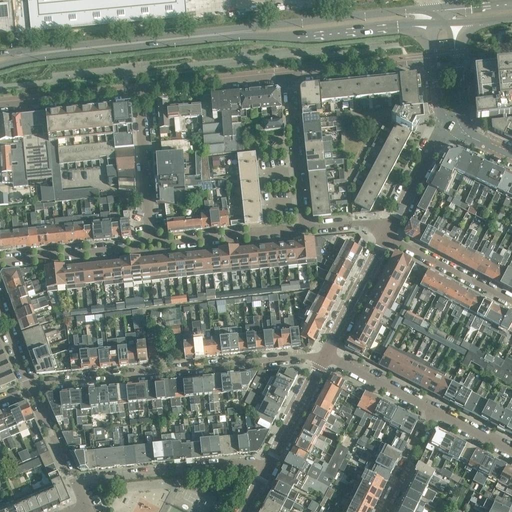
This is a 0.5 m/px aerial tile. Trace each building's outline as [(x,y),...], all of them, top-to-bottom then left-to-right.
[(0,0),(0,37),(15,37),(15,32),(14,23),(12,0),(0,0)] [(27,0),(29,15),(218,0),(27,0)] [(479,107),(478,107),(475,107),(476,120),(511,116),(511,105),(511,103),(509,103),(509,100),(511,99),(511,63),(502,64),(496,65),(496,67),(475,69),(479,107)] [(399,96),(401,114),(400,116),(396,114),(394,118),(413,128),(416,123),(418,123),(418,125),(420,125),(424,124),(423,112),(420,112),(420,111),(419,102),(418,88),(418,84),(417,81),(417,77),(417,75),(411,75),(409,75),(400,76),(326,84),(320,84),(320,87),(322,103),(330,103),(331,108),(334,107),(334,102),(340,102),(349,101),(350,106),(353,105),(353,100),(359,100),(368,99),(369,104),(372,103),(372,98),(378,98),(388,97),(388,102),(392,101),(391,96),(399,96)] [(303,116),(320,114),(323,114),(322,103),(320,87),(320,84),(314,85),(305,86),(303,87),(302,88),(301,90),(300,92),(301,96),(303,116)] [(277,89),(269,89),(271,109),(272,116),(272,120),(283,120),(280,91),(277,88),(277,89)] [(269,89),(259,90),(261,110),(267,110),(267,117),(272,116),(271,109),(269,89)] [(259,90),(250,92),(251,111),(252,118),(257,118),(262,117),(261,110),(259,90)] [(250,92),(240,93),(240,112),(241,112),(241,120),(247,119),(246,111),(251,111),(250,92)] [(240,93),(221,95),(222,113),(224,138),(233,137),(233,141),(236,141),(237,153),(243,152),(242,141),(240,112),(240,93)] [(211,95),(211,98),(213,114),(222,113),(221,95),(211,95)] [(201,105),(202,117),(205,156),(208,156),(237,153),(236,141),(233,141),(233,137),(223,138),(222,113),(213,114),(211,98),(201,98),(201,105)] [(168,100),(158,101),(160,135),(171,134),(170,128),(170,120),(170,119),(168,107),(168,100)] [(192,105),(190,106),(191,118),(199,118),(199,124),(202,124),(202,117),(201,105),(198,105),(196,103),(193,103),(192,105)] [(130,104),(121,105),(123,129),(128,128),(128,135),(133,134),(132,126),(130,106),(130,104)] [(182,106),(179,107),(180,132),(186,132),(185,119),(191,118),(190,106),(188,106),(187,104),(183,104),(182,106)] [(120,105),(111,106),(113,128),(114,135),(119,135),(118,129),(123,129),(121,105),(120,105)] [(170,107),(168,107),(170,119),(170,120),(174,120),(175,134),(176,134),(180,134),(180,132),(179,107),(176,107),(174,105),(171,105),(170,107)] [(111,106),(46,113),(49,136),(49,143),(52,178),(55,203),(100,199),(99,191),(97,189),(63,192),(60,172),(107,167),(109,184),(111,186),(118,185),(117,166),(115,149),(113,136),(114,136),(113,128),(111,106)] [(46,113),(21,116),(22,129),(23,138),(27,181),(52,178),(49,136),(46,113)] [(320,114),(303,116),(304,126),(321,124),(341,122),(340,113),(336,113),(336,118),(320,120),(320,119),(320,114)] [(21,116),(11,117),(13,140),(23,138),(22,129),(21,116)] [(11,117),(0,117),(0,141),(13,140),(11,117)] [(394,118),(392,121),(391,122),(396,124),(392,131),(408,140),(412,133),(414,129),(413,128),(394,118)] [(263,122),(264,127),(252,128),(253,133),(264,132),(284,130),(283,120),(263,122)] [(511,120),(491,123),(492,131),(504,136),(511,139),(511,120)] [(321,124),(304,126),(305,135),(322,133),(321,129),(337,127),(337,131),(341,131),(341,122),(333,123),(321,124)] [(408,140),(392,131),(387,129),(386,132),(391,135),(387,141),(403,149),(408,140)] [(322,133),(305,135),(306,145),(331,142),(330,137),(322,138),(322,133)] [(119,135),(114,135),(114,138),(115,149),(124,148),(134,147),(133,134),(128,135),(124,135),(119,135)] [(13,140),(0,141),(0,150),(2,174),(2,183),(7,184),(13,184),(13,187),(18,187),(22,187),(28,186),(27,181),(23,138),(13,140)] [(163,141),(161,141),(161,148),(162,148),(163,154),(174,154),(183,153),(191,152),(190,140),(186,140),(182,141),(177,141),(163,142),(163,141)] [(387,141),(383,149),(399,157),(403,149),(387,141)] [(331,142),(306,145),(307,154),(324,152),(332,151),(331,142)] [(399,157),(383,149),(378,146),(377,150),(381,152),(378,159),(394,167),(399,157)] [(132,148),(115,149),(117,166),(117,168),(135,168),(134,150),(134,148),(132,148)] [(447,152),(439,168),(452,175),(453,173),(454,171),(463,151),(459,149),(450,150),(447,152)] [(454,171),(453,173),(463,178),(464,176),(474,155),(463,151),(454,171)] [(324,152),(307,154),(307,164),(325,162),(333,161),(332,156),(324,157),(324,152)] [(181,153),(163,154),(154,155),(154,167),(182,166),(181,153)] [(256,153),(238,155),(239,165),(257,163),(256,153)] [(474,155),(464,176),(463,178),(474,183),(484,160),(474,155)] [(201,156),(201,176),(201,183),(211,182),(208,156),(205,156),(201,156)] [(378,159),(374,166),(390,175),(394,167),(378,159)] [(495,165),(484,160),(474,183),(470,192),(475,194),(479,185),(485,188),(495,165)] [(325,162),(307,164),(308,173),(326,171),(325,166),(343,165),(342,161),(333,161),(325,162)] [(257,163),(239,165),(240,175),(258,173),(257,163)] [(390,175),(374,166),(369,164),(367,167),(372,170),(369,176),(385,185),(390,175)] [(506,170),(495,165),(485,188),(495,193),(497,191),(506,170)] [(182,166),(154,167),(155,179),(175,178),(183,177),(182,166)] [(135,168),(117,168),(118,179),(135,179),(135,168)] [(448,185),(452,175),(439,168),(429,187),(437,190),(444,194),(448,185)] [(511,172),(506,170),(497,191),(492,202),(496,203),(500,195),(506,197),(507,196),(511,185),(511,172)] [(326,171),(308,173),(310,184),(328,183),(326,172),(326,171)] [(258,173),(240,175),(241,185),(259,183),(258,173)] [(201,176),(175,178),(155,179),(156,191),(174,190),(201,188),(201,176)] [(369,176),(365,184),(380,192),(385,185),(369,176)] [(135,179),(118,179),(119,185),(119,189),(135,192),(135,179)] [(380,192),(365,184),(360,182),(358,185),(363,187),(359,194),(375,203),(380,192)] [(259,183),(241,185),(242,195),(260,193),(259,183)] [(310,184),(310,190),(311,196),(329,194),(328,183),(310,184)] [(511,185),(507,196),(503,206),(508,208),(511,200),(511,185)] [(429,187),(423,198),(431,202),(437,190),(429,187)] [(454,192),(448,189),(445,195),(452,198),(454,192)] [(174,190),(156,191),(157,203),(165,205),(175,206),(178,206),(178,202),(174,202),(174,190)] [(260,193),(242,195),(243,205),(261,203),(260,193)] [(7,194),(0,194),(0,204),(0,206),(8,205),(7,194)] [(329,194),(311,196),(312,207),(330,205),(329,194)] [(375,203),(359,194),(354,204),(363,208),(361,213),(370,212),(375,203)] [(452,199),(446,195),(442,203),(448,206),(452,199)] [(460,197),(455,195),(454,199),(464,204),(467,197),(462,195),(460,197)] [(423,198),(418,209),(426,213),(427,210),(431,202),(423,198)] [(223,210),(219,210),(221,228),(229,227),(227,209),(226,199),(223,199),(221,199),(222,203),(223,210)] [(461,203),(453,199),(448,208),(453,210),(455,206),(458,208),(461,203)] [(477,204),(467,200),(464,205),(475,209),(477,204)] [(209,202),(210,211),(212,229),(221,228),(219,210),(214,210),(213,201),(209,202)] [(205,211),(201,212),(201,217),(202,221),(203,230),(212,229),(210,211),(209,202),(204,202),(205,211)] [(201,205),(191,203),(191,209),(201,212),(201,205)] [(261,203),(243,205),(244,215),(262,213),(261,203)] [(469,207),(461,203),(459,208),(467,212),(469,207)] [(312,207),(312,212),(313,218),(331,216),(330,205),(312,207)] [(109,207),(111,221),(113,239),(122,238),(120,220),(115,221),(114,214),(113,214),(112,206),(109,207)] [(106,222),(101,222),(103,240),(113,239),(111,221),(109,207),(105,207),(106,215),(105,215),(106,222)] [(477,212),(469,208),(467,212),(474,216),(477,212)] [(418,209),(412,219),(405,232),(406,233),(406,235),(413,238),(420,224),(426,213),(418,209)] [(420,224),(413,238),(421,243),(428,228),(424,226),(431,212),(427,210),(426,213),(420,224)] [(27,223),(30,248),(39,247),(37,228),(35,214),(35,211),(30,212),(31,223),(27,223)] [(124,220),(120,220),(122,238),(131,237),(129,219),(128,211),(123,212),(124,220)] [(485,216),(477,212),(475,216),(482,220),(485,216)] [(245,220),(231,222),(231,226),(260,224),(263,220),(262,213),(244,215),(245,220)] [(35,214),(37,228),(39,247),(48,246),(46,227),(46,222),(41,222),(40,222),(39,214),(35,214)] [(82,216),(73,217),(74,225),(76,243),(85,242),(83,224),(82,216)] [(88,223),(83,224),(85,242),(94,241),(92,223),(92,217),(91,216),(87,217),(88,223)] [(92,217),(92,223),(94,241),(103,240),(101,222),(98,222),(97,216),(92,217)] [(10,231),(9,232),(11,250),(21,249),(18,224),(17,217),(14,217),(14,224),(13,225),(14,231),(10,231)] [(167,217),(168,225),(169,233),(186,232),(184,219),(174,220),(174,217),(167,217)] [(201,217),(184,219),(186,232),(203,230),(202,221),(201,217)] [(69,225),(65,225),(67,244),(76,243),(74,225),(73,218),(68,218),(69,225)] [(428,228),(421,243),(429,247),(436,232),(443,220),(439,218),(432,230),(428,228)] [(46,222),(46,227),(48,246),(58,245),(56,226),(55,220),(50,221),(50,222),(46,222)] [(55,220),(56,226),(58,245),(67,244),(65,225),(60,226),(59,220),(55,220)] [(436,232),(429,247),(437,251),(444,236),(440,234),(446,222),(443,220),(436,232)] [(501,224),(493,220),(491,225),(498,228),(501,224)] [(0,223),(0,229),(0,233),(2,251),(11,250),(9,232),(5,232),(4,223),(0,223)] [(18,224),(21,249),(30,248),(27,223),(18,224)] [(444,236),(437,251),(445,255),(452,240),(458,230),(454,227),(448,238),(444,236)] [(452,240),(445,255),(453,259),(460,244),(456,242),(462,232),(458,230),(452,240)] [(460,244),(453,259),(461,263),(468,249),(474,236),(476,233),(472,231),(464,247),(460,244)] [(335,245),(359,257),(366,244),(363,240),(359,248),(333,236),(320,237),(326,240),(335,245)] [(468,249),(461,263),(469,267),(476,253),(472,251),(478,238),(474,236),(468,249)] [(326,240),(320,237),(316,238),(317,246),(322,249),(326,240)] [(314,238),(304,239),(307,264),(317,263),(317,262),(316,256),(316,248),(315,247),(314,238)] [(295,240),(295,242),(298,265),(307,264),(304,239),(295,240)] [(295,242),(286,243),(288,266),(298,265),(295,242)] [(286,243),(276,244),(279,267),(288,266),(286,243)] [(476,253),(469,267),(477,272),(484,257),(490,245),(486,243),(480,255),(476,253)] [(276,244),(267,245),(269,268),(279,267),(276,244)] [(267,245),(257,246),(260,269),(269,268),(267,245)] [(335,245),(333,249),(340,253),(338,257),(354,265),(359,257),(335,245)] [(484,257),(477,272),(485,276),(493,261),(488,259),(494,246),(490,245),(484,257)] [(239,246),(229,247),(232,272),(241,271),(241,267),(239,248),(239,246)] [(257,246),(248,247),(250,266),(251,270),(260,269),(257,246)] [(219,248),(219,251),(222,273),(232,272),(229,247),(219,248)] [(248,247),(239,248),(241,267),(250,266),(248,247)] [(493,261),(485,276),(493,280),(500,265),(506,254),(507,251),(503,249),(496,263),(493,261)] [(211,251),(202,252),(204,275),(213,274),(211,251)] [(211,251),(213,274),(222,273),(219,251),(211,251)] [(202,252),(193,253),(196,276),(204,275),(202,252)] [(395,252),(391,260),(411,271),(415,263),(411,261),(412,261),(395,252)] [(193,253),(184,254),(187,277),(196,276),(193,253)] [(331,253),(327,261),(350,274),(354,265),(338,257),(331,253)] [(184,254),(175,255),(178,278),(187,277),(184,254)] [(500,265),(493,280),(501,284),(508,269),(504,267),(510,256),(510,255),(507,254),(506,254),(500,265)] [(175,255),(167,256),(169,279),(178,278),(175,255)] [(131,257),(133,283),(134,288),(143,287),(143,282),(140,259),(140,256),(131,257)] [(167,256),(158,257),(160,280),(169,279),(167,256)] [(121,258),(121,261),(124,284),(133,283),(131,257),(121,258)] [(158,257),(149,258),(152,281),(160,280),(158,257)] [(149,258),(140,259),(143,282),(152,281),(149,258)] [(391,260),(387,268),(407,279),(411,271),(391,260)] [(121,261),(112,262),(114,285),(124,284),(121,261)] [(332,269),(330,273),(346,282),(350,274),(327,261),(325,265),(332,269)] [(112,262),(102,263),(104,282),(105,286),(114,285),(112,262)] [(102,263),(93,264),(95,283),(104,282),(102,263)] [(64,264),(55,266),(57,287),(67,286),(65,267),(64,264)] [(93,264),(84,265),(86,284),(95,283),(93,264)] [(511,264),(508,269),(501,284),(509,288),(511,281),(511,264)] [(84,265),(74,266),(77,289),(86,288),(86,284),(84,265)] [(55,266),(45,267),(48,292),(58,291),(57,287),(55,266)] [(74,266),(65,267),(67,286),(67,290),(77,289),(74,266)] [(1,274),(5,285),(23,279),(21,274),(32,272),(32,268),(20,269),(3,271),(1,274)] [(387,268),(383,276),(403,287),(407,279),(387,268)] [(420,286),(425,288),(419,299),(423,301),(429,290),(437,274),(429,270),(420,286)] [(318,278),(328,283),(342,290),(346,282),(330,273),(327,277),(320,274),(318,278)] [(437,274),(429,290),(423,301),(427,303),(432,292),(437,294),(445,278),(437,274)] [(383,276),(378,284),(399,295),(403,287),(383,276)] [(445,278),(437,294),(441,297),(432,313),(436,315),(444,298),(453,282),(445,278)] [(23,279),(5,285),(8,294),(32,286),(40,283),(39,280),(31,283),(31,282),(25,284),(23,279)] [(269,293),(269,288),(267,288),(266,281),(260,281),(261,289),(260,289),(261,294),(269,293)] [(300,290),(299,284),(299,282),(290,283),(290,285),(291,291),(300,290)] [(453,282),(444,298),(439,310),(443,312),(448,300),(452,303),(461,286),(453,282)] [(320,293),(318,296),(334,305),(342,290),(328,283),(326,287),(327,288),(324,294),(320,293)] [(378,284),(374,292),(394,303),(399,295),(378,284)] [(415,284),(411,291),(416,293),(419,286),(415,284)] [(32,286),(8,294),(12,303),(29,297),(28,293),(34,291),(32,286)] [(461,286),(452,303),(449,310),(453,312),(451,316),(455,318),(461,307),(469,291),(461,286)] [(411,291),(408,299),(412,301),(416,293),(411,291)] [(469,291),(461,307),(453,321),(457,323),(461,315),(465,317),(477,295),(469,291)] [(374,292),(370,300),(387,309),(387,308),(391,310),(394,303),(374,292)] [(311,293),(307,301),(330,313),(334,305),(318,296),(311,293)] [(477,295),(465,317),(469,319),(469,320),(465,328),(469,330),(472,324),(473,322),(476,315),(485,299),(477,295)] [(144,307),(144,302),(143,296),(135,297),(135,299),(136,308),(144,307)] [(29,297),(12,303),(15,313),(47,301),(50,301),(48,297),(45,298),(45,297),(38,300),(31,302),(29,297)] [(261,308),(260,298),(251,299),(253,309),(261,308)] [(136,308),(135,299),(126,300),(126,303),(127,309),(136,308)] [(485,299),(476,315),(473,322),(472,324),(476,326),(477,324),(481,326),(482,324),(493,303),(485,299)] [(311,309),(309,313),(310,314),(325,321),(330,313),(307,301),(305,300),(303,304),(311,309)] [(370,300),(366,308),(383,317),(387,309),(370,300)] [(407,300),(403,307),(408,309),(411,302),(407,300)] [(47,301),(15,313),(18,322),(36,316),(34,311),(41,309),(41,310),(49,307),(47,301)] [(225,302),(216,302),(217,312),(226,311),(225,302)] [(493,303),(481,326),(485,329),(483,332),(487,334),(492,323),(501,307),(493,303)] [(403,307),(400,314),(404,316),(408,309),(403,307)] [(501,307),(492,323),(487,334),(490,336),(492,333),(497,335),(509,311),(501,307)] [(366,308),(362,316),(379,324),(383,317),(366,308)] [(142,310),(132,311),(134,329),(144,328),(142,310)] [(511,312),(509,311),(497,335),(501,337),(497,345),(501,347),(509,332),(511,325),(511,312)] [(112,313),(104,314),(105,323),(113,322),(112,313)] [(412,322),(414,317),(406,313),(404,318),(412,322)] [(268,333),(264,333),(266,351),(275,350),(271,319),(271,314),(267,314),(268,333)] [(310,314),(306,323),(320,331),(325,321),(310,314)] [(36,316),(18,322),(22,332),(52,320),(51,317),(44,319),(44,318),(37,320),(36,316)] [(288,318),(292,348),(300,347),(299,333),(299,329),(294,330),(293,316),(288,316),(288,318)] [(362,316),(358,324),(378,334),(382,326),(379,324),(362,316)] [(397,316),(394,322),(399,325),(402,319),(397,316)] [(253,317),(254,325),(257,352),(266,351),(264,333),(260,333),(259,317),(253,317)] [(422,321),(414,317),(412,322),(420,326),(422,321)] [(285,331),(281,331),(283,349),(292,348),(288,318),(284,319),(285,331)] [(283,349),(281,331),(280,325),(280,321),(276,322),(276,319),(275,319),(271,319),(275,350),(283,349)] [(405,319),(403,324),(410,328),(413,323),(405,319)] [(185,359),(195,358),(193,340),(189,341),(186,321),(182,322),(185,359)] [(302,322),(299,329),(299,333),(309,339),(309,346),(313,346),(320,331),(306,323),(302,322)] [(399,325),(394,322),(391,327),(397,330),(399,325)] [(193,340),(195,358),(204,358),(201,325),(201,323),(192,324),(192,331),(197,330),(198,340),(193,340)] [(413,323),(410,328),(418,331),(420,327),(413,323)] [(358,324),(354,332),(374,342),(378,334),(358,324)] [(206,325),(201,325),(204,358),(213,357),(211,338),(207,339),(206,325)] [(246,326),(246,335),(248,353),(257,352),(254,325),(246,326)] [(511,325),(509,332),(502,344),(506,346),(511,334),(511,325)] [(179,334),(178,326),(171,327),(173,335),(179,334)] [(42,327),(22,333),(26,343),(45,336),(46,338),(52,336),(51,332),(45,334),(42,327)] [(158,331),(162,335),(166,331),(162,327),(158,331)] [(237,328),(228,329),(231,355),(240,354),(237,328)] [(241,328),(237,328),(240,354),(248,353),(246,335),(242,335),(241,328)] [(421,328),(419,332),(426,336),(428,331),(421,328)] [(215,338),(211,338),(213,357),(222,356),(219,330),(217,330),(217,329),(215,329),(215,338)] [(228,329),(219,330),(222,356),(231,355),(228,329)] [(391,331),(387,338),(392,340),(396,333),(391,331)] [(428,331),(426,336),(433,340),(436,335),(428,331)] [(354,332),(350,339),(366,348),(370,350),(374,342),(354,332)] [(103,350),(98,350),(101,368),(110,367),(106,335),(106,333),(102,334),(103,350)] [(111,334),(106,335),(110,367),(120,366),(118,348),(113,349),(111,334)] [(126,340),(129,365),(138,364),(136,342),(135,334),(126,335),(126,340)] [(45,336),(26,343),(29,353),(49,346),(46,338),(45,336)] [(69,348),(69,350),(72,372),(81,370),(80,352),(78,336),(74,336),(75,347),(69,348)] [(437,336),(434,340),(442,344),(444,340),(437,336)] [(84,351),(80,352),(81,370),(91,369),(88,337),(83,337),(84,351)] [(91,337),(88,337),(91,369),(101,368),(98,350),(94,350),(93,344),(92,344),(91,337)] [(463,340),(457,337),(453,344),(459,347),(463,340)] [(387,338),(384,345),(388,347),(392,340),(387,338)] [(161,356),(159,339),(147,340),(149,357),(161,356)] [(350,339),(345,348),(364,358),(379,366),(384,357),(370,350),(366,348),(350,339)] [(122,348),(118,348),(120,366),(129,365),(126,340),(122,340),(122,348)] [(444,340),(442,344),(449,348),(451,343),(444,340)] [(145,341),(136,342),(138,364),(148,363),(145,341)] [(452,344),(450,348),(457,352),(459,347),(452,344)] [(472,345),(469,351),(476,355),(479,349),(472,345)] [(49,346),(29,353),(33,363),(60,354),(59,351),(52,353),(49,346)] [(379,354),(384,356),(387,348),(383,346),(379,354)] [(384,357),(379,366),(388,370),(399,350),(390,346),(384,357)] [(459,347),(457,352),(464,356),(466,351),(459,347)] [(60,354),(33,363),(36,373),(40,375),(72,372),(69,350),(60,354)] [(399,350),(388,370),(396,375),(407,354),(399,350)] [(476,355),(469,351),(463,360),(461,365),(469,369),(472,363),(491,374),(495,366),(492,364),(481,358),(476,355)] [(407,353),(407,354),(396,375),(404,379),(415,357),(407,353)] [(415,357),(404,379),(412,383),(423,361),(415,357)] [(500,367),(503,362),(495,358),(492,363),(500,368),(500,367)] [(423,361),(412,383),(420,387),(430,367),(431,365),(423,361)] [(8,362),(0,365),(0,376),(11,371),(8,362)] [(511,366),(503,362),(500,367),(508,372),(511,366)] [(495,366),(491,374),(490,375),(511,386),(511,373),(501,368),(501,369),(495,366)] [(430,367),(420,387),(427,391),(438,371),(430,367)] [(280,369),(275,378),(292,386),(297,376),(294,374),(294,373),(294,372),(294,371),(293,371),(292,370),(291,370),(290,371),(289,372),(284,369),(280,369)] [(11,371),(0,376),(0,387),(16,381),(11,371)] [(438,371),(427,391),(435,395),(444,378),(446,375),(438,371)] [(257,372),(240,374),(242,389),(248,388),(257,372)] [(240,374),(231,375),(233,393),(233,401),(238,401),(237,392),(242,392),(242,389),(240,374)] [(231,375),(221,376),(223,394),(228,393),(229,402),(233,401),(233,393),(231,375)] [(332,375),(328,384),(342,391),(346,384),(347,383),(332,375)] [(221,376),(211,377),(214,403),(215,409),(219,408),(219,403),(218,394),(223,394),(221,376)] [(271,376),(266,386),(287,397),(292,386),(275,378),(271,376)] [(211,377),(202,378),(204,396),(209,396),(211,411),(215,411),(214,403),(211,377)] [(202,378),(193,379),(196,405),(196,411),(201,411),(199,396),(204,396),(202,378)] [(444,378),(435,395),(444,399),(452,383),(444,378)] [(452,383),(444,399),(453,405),(466,380),(463,378),(458,386),(452,383)] [(472,393),(463,410),(472,414),(489,380),(485,378),(476,395),(472,393)] [(193,379),(183,380),(185,398),(186,398),(186,399),(190,398),(191,412),(196,411),(196,405),(193,379)] [(183,380),(174,381),(177,407),(177,414),(182,414),(180,398),(185,398),(183,380)] [(466,380),(453,405),(463,410),(472,393),(464,389),(466,386),(469,385),(471,382),(466,380)] [(174,381),(164,382),(166,400),(171,399),(171,408),(172,407),(173,415),(177,414),(177,407),(174,381)] [(164,382),(155,383),(158,409),(158,415),(163,414),(162,409),(161,400),(166,400),(164,382)] [(155,383),(145,384),(147,402),(152,401),(153,415),(158,415),(158,409),(155,383)] [(364,395),(365,393),(347,383),(346,384),(342,391),(349,394),(356,398),(361,401),(364,395)] [(488,383),(472,414),(480,418),(488,402),(484,400),(492,385),(488,383)] [(145,384),(136,385),(139,411),(143,411),(143,402),(147,402),(145,384)] [(328,384),(324,391),(338,399),(340,395),(347,398),(349,394),(342,391),(328,384)] [(136,385),(126,386),(129,404),(130,412),(139,411),(136,385)] [(126,386),(117,387),(120,413),(120,418),(125,418),(124,413),(124,404),(129,404),(126,386)] [(266,386),(261,395),(265,397),(267,398),(269,399),(282,406),(287,397),(266,386)] [(117,387),(108,388),(110,406),(114,405),(115,414),(116,419),(120,418),(120,413),(117,387)] [(108,388),(98,389),(101,415),(101,421),(106,421),(106,415),(105,406),(110,406),(108,388)] [(98,389),(89,390),(91,408),(95,408),(96,416),(97,422),(101,421),(101,415),(98,389)] [(89,390),(79,391),(82,422),(87,421),(86,408),(91,408),(89,390)] [(79,391),(70,392),(72,410),(76,410),(77,418),(78,422),(82,422),(79,391)] [(319,399),(347,414),(349,415),(351,411),(336,403),(338,399),(324,391),(319,399)] [(70,392),(60,393),(63,417),(64,425),(68,425),(68,419),(67,411),(72,410),(70,392)] [(48,394),(46,396),(47,397),(63,433),(65,433),(64,425),(63,417),(60,393),(49,394),(48,394)] [(364,395),(359,405),(357,408),(362,410),(357,421),(361,422),(366,412),(373,397),(365,393),(364,395)] [(488,402),(480,418),(488,422),(497,406),(502,395),(499,393),(493,404),(488,402)] [(497,406),(488,422),(497,427),(505,411),(501,409),(507,397),(502,395),(497,406)] [(265,397),(260,407),(277,415),(282,406),(269,399),(267,398),(265,397)] [(373,397),(366,412),(361,422),(364,424),(370,414),(374,416),(381,401),(373,397)] [(361,401),(356,398),(353,404),(358,407),(361,401)] [(319,399),(315,408),(330,415),(332,411),(345,417),(347,414),(319,399)] [(381,401),(374,416),(378,418),(370,434),(374,436),(382,420),(390,405),(381,401)] [(18,405),(28,430),(32,439),(36,437),(31,428),(32,428),(30,422),(32,421),(32,419),(34,418),(27,402),(18,405)] [(18,405),(9,409),(20,433),(28,430),(18,405)] [(257,405),(252,414),(256,416),(255,417),(271,426),(277,415),(260,407),(257,405)] [(390,405),(382,420),(375,433),(379,435),(386,422),(390,424),(398,409),(390,405)] [(505,411),(497,427),(505,431),(511,417),(511,407),(511,411),(506,408),(505,411)] [(315,408),(311,415),(337,428),(339,425),(328,419),(330,415),(315,408)] [(9,409),(0,413),(11,437),(20,433),(9,409)] [(398,409),(390,424),(390,425),(398,429),(396,433),(398,434),(400,430),(408,414),(398,409)] [(0,413),(0,412),(0,434),(3,440),(7,439),(11,450),(15,448),(11,437),(0,413)] [(398,434),(396,438),(406,444),(417,422),(416,419),(408,414),(400,430),(398,434)] [(337,428),(311,415),(307,423),(322,431),(324,427),(337,434),(339,430),(337,428)] [(254,430),(247,431),(247,433),(247,435),(249,453),(256,452),(259,451),(271,426),(255,417),(253,422),(253,429),(254,430)] [(236,422),(236,423),(238,436),(240,454),(249,453),(247,435),(247,433),(243,434),(241,421),(236,422)] [(233,437),(229,437),(231,455),(240,454),(238,436),(236,423),(232,423),(233,437)] [(322,431),(307,423),(303,431),(330,445),(332,441),(320,435),(322,431)] [(214,439),(210,439),(211,457),(221,456),(219,438),(218,425),(217,424),(212,424),(214,439)] [(218,425),(219,438),(221,456),(231,455),(229,437),(224,438),(223,424),(218,425)] [(199,426),(200,440),(202,458),(211,457),(210,439),(205,440),(204,425),(199,425),(199,426)] [(195,441),(191,441),(193,459),(202,458),(200,440),(199,426),(194,427),(195,441)] [(171,434),(172,443),(174,461),(183,460),(180,427),(175,427),(176,434),(171,434)] [(180,427),(183,460),(193,459),(191,441),(186,442),(185,427),(180,427)] [(114,441),(110,441),(105,442),(104,429),(94,430),(96,451),(98,469),(117,467),(115,449),(114,441)] [(167,444),(163,444),(164,462),(174,461),(172,443),(171,434),(170,429),(165,430),(166,435),(167,444)] [(303,431),(299,439),(314,447),(316,443),(334,452),(336,449),(330,445),(303,431)] [(435,432),(426,450),(432,453),(435,449),(438,451),(446,435),(438,431),(435,432)] [(63,433),(72,454),(78,469),(81,471),(89,470),(87,452),(81,453),(80,447),(82,446),(81,439),(73,439),(72,432),(65,433),(63,433)] [(114,432),(115,449),(117,467),(127,466),(125,448),(120,449),(118,432),(114,432)] [(143,446),(145,464),(155,463),(153,445),(152,434),(152,433),(145,433),(146,446),(143,446)] [(152,434),(153,445),(155,463),(164,462),(163,444),(158,445),(157,433),(152,434)] [(91,452),(87,452),(89,470),(98,469),(96,451),(94,434),(90,434),(91,452)] [(134,447),(136,465),(145,464),(143,446),(143,441),(138,441),(138,439),(137,439),(136,434),(132,435),(134,447)] [(129,448),(125,448),(127,466),(136,465),(134,447),(132,435),(128,435),(129,448)] [(446,435),(438,451),(445,455),(443,458),(446,460),(448,456),(457,440),(446,435)] [(383,443),(391,448),(401,453),(406,444),(396,438),(393,444),(384,440),(383,443)] [(299,439),(295,447),(310,455),(321,460),(323,457),(312,451),(314,447),(299,439)] [(457,440),(448,456),(447,460),(451,462),(452,458),(458,461),(467,445),(457,440)] [(366,448),(380,455),(396,464),(400,456),(401,453),(391,448),(383,443),(382,443),(378,450),(367,445),(366,448)] [(334,452),(324,473),(334,478),(349,450),(339,444),(336,449),(334,452)] [(40,455),(48,451),(46,446),(41,449),(39,445),(35,446),(40,455)] [(467,445),(458,461),(466,466),(464,469),(466,470),(468,467),(476,450),(467,445)] [(291,455),(305,463),(306,463),(308,459),(322,466),(324,462),(310,455),(295,447),(291,455)] [(31,459),(27,450),(19,454),(23,462),(31,459)] [(426,450),(419,463),(426,467),(430,468),(432,464),(428,462),(432,453),(426,450)] [(476,450),(468,467),(466,470),(468,471),(470,468),(478,472),(486,455),(476,450)] [(40,456),(42,462),(51,458),(48,452),(46,453),(40,456)] [(362,456),(369,461),(392,473),(396,464),(380,455),(377,454),(375,453),(373,457),(371,456),(364,452),(362,456)] [(291,455),(286,465),(300,472),(329,487),(334,478),(306,463),(305,463),(291,455)] [(486,455),(478,472),(483,474),(474,491),(479,494),(488,477),(496,461),(486,455)] [(359,461),(366,465),(363,470),(371,474),(387,482),(392,473),(369,461),(361,457),(359,461)] [(51,458),(42,462),(45,467),(54,464),(51,458)] [(348,462),(344,460),(339,470),(343,472),(348,462)] [(496,461),(488,477),(484,485),(488,487),(490,483),(488,482),(490,478),(498,482),(506,466),(496,461)] [(419,463),(415,472),(445,487),(447,483),(433,476),(435,471),(430,468),(426,467),(419,463)] [(54,464),(45,467),(47,473),(54,470),(56,469),(54,464)] [(286,465),(281,473),(299,483),(299,482),(325,496),(329,487),(300,472),(286,465)] [(441,470),(431,465),(430,468),(435,471),(440,473),(441,470)] [(498,482),(495,488),(505,493),(511,479),(511,469),(506,466),(498,482)] [(451,474),(443,469),(440,473),(448,478),(451,474)] [(51,484),(14,500),(19,511),(46,511),(71,502),(58,472),(48,476),(51,484)] [(415,472),(411,480),(427,489),(429,484),(436,488),(443,491),(445,487),(415,472)] [(309,488),(299,483),(281,473),(277,482),(300,494),(302,490),(307,493),(309,488)] [(358,479),(366,484),(383,492),(387,482),(371,474),(367,481),(364,479),(365,478),(360,475),(358,479)] [(461,479),(452,474),(450,479),(459,484),(461,479)] [(364,488),(362,493),(378,501),(383,492),(366,484),(358,479),(355,483),(363,487),(364,488)] [(411,480),(407,489),(430,501),(433,497),(435,493),(427,489),(411,480)] [(277,482),(272,491),(303,507),(305,502),(290,494),(292,490),(277,482)] [(334,491),(328,488),(324,496),(324,497),(329,500),(334,491)] [(407,489),(402,498),(418,506),(423,508),(425,504),(433,508),(435,504),(430,501),(407,489)] [(272,491),(268,499),(283,507),(290,511),(292,507),(301,511),(303,507),(272,491)] [(349,498),(357,502),(374,510),(378,501),(362,493),(359,498),(351,494),(349,498)] [(502,499),(496,496),(493,501),(499,504),(502,499)] [(356,504),(353,511),(354,511),(372,511),(374,510),(357,502),(349,498),(347,502),(352,504),(353,502),(356,504)] [(402,498),(398,506),(409,511),(418,511),(416,510),(418,506),(402,498)] [(268,499),(263,508),(270,511),(287,511),(289,510),(283,507),(268,499)] [(507,501),(502,499),(499,504),(504,507),(507,501)] [(19,511),(14,500),(4,504),(7,511),(19,511)] [(315,502),(310,510),(313,511),(315,511),(320,504),(315,502)] [(490,511),(508,511),(510,510),(497,504),(493,502),(490,507),(480,502),(478,506),(488,511),(490,511)]
